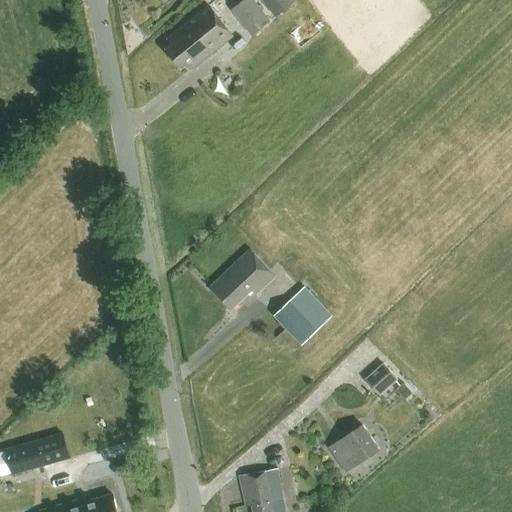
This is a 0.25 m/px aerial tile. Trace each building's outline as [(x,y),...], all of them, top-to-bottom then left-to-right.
[(249,35),(268,21),(251,0),(243,0),(230,11),(249,35)] [(264,0),(275,15),(295,0),(264,0)] [(180,68),(184,65),(189,71),(232,37),(208,7),(167,40),(171,46),(166,50),(180,68)] [(254,296),(275,278),(249,250),(208,287),(230,310),(250,292),(254,296)] [(305,287),(289,302),(288,301),(272,316),(301,347),(318,331),(317,331),(332,317),(305,287)] [(379,397),(399,380),(384,363),(365,380),(379,397)] [(404,383),(397,390),(406,399),(413,393),(404,383)] [(345,473),(379,450),(363,426),(329,449),(345,473)] [(12,475),(69,458),(62,434),(5,450),(12,475)] [(253,511),(285,511),(277,470),(239,478),(245,506),(252,505),(253,511)] [(116,511),(112,495),(81,504),(79,500),(39,511),(116,511)]
